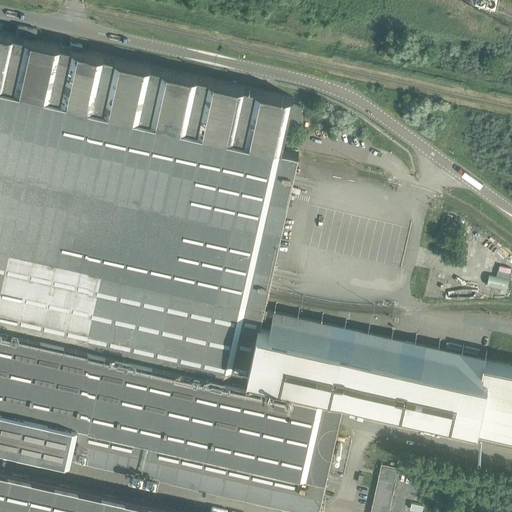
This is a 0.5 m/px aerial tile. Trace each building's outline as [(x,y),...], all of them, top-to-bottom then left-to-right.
[(0,511),(194,511),(124,496),(121,496),(100,491),(98,490),(76,486),(74,485),(53,480),(51,480),(30,475),(28,475),(6,470),(4,469),(0,468),(0,435),(14,438),(89,455),(108,459),(108,461),(107,463),(107,464),(116,466),(117,461),(120,462),(119,467),(125,468),(126,465),(126,463),(129,464),(129,465),(128,469),(138,471),(138,472),(139,472),(139,471),(147,473),(146,474),(147,474),(147,473),(151,474),(152,473),(152,469),(175,474),(300,502),(319,507),(322,493),(324,485),(324,484),(325,479),(326,475),(326,474),(327,471),(326,471),(328,463),(328,462),(329,457),(334,434),(336,425),(337,423),(342,400),(248,379),(264,309),(265,304),(265,301),(266,301),(265,301),(266,299),(267,298),(266,298),(266,297),(267,296),(267,294),(267,293),(268,291),(268,290),(269,290),(268,290),(268,288),(269,288),(269,287),(270,280),(271,280),(271,279),(270,279),(271,277),(273,269),(273,267),(274,264),(286,208),(289,196),(293,197),(294,198),(295,194),(290,193),(291,185),(293,177),(294,174),(295,168),(295,166),(296,163),(297,160),(297,159),(298,155),(298,154),(299,152),(299,150),(299,149),(300,149),(298,149),(297,148),(297,150),(296,151),(293,150),(282,148),(282,145),(283,141),(285,135),(285,133),(286,131),(287,123),(288,122),(298,125),(302,106),(301,105),(294,104),(292,103),(293,100),(293,97),(286,95),(287,95),(285,94),(284,95),(276,93),(272,92),(263,90),(263,89),(261,89),(240,85),(240,84),(238,84),(237,84),(232,83),(216,79),(214,78),(214,79),(193,74),(191,73),(191,74),(169,69),(169,68),(167,68),(167,69),(146,64),(146,63),(144,63),(122,58),(123,58),(121,58),(120,58),(99,53),(97,52),(97,53),(81,49),(82,44),(70,42),(69,45),(69,46),(52,43),(52,42),(50,42),(34,39),(34,38),(36,29),(27,27),(17,25),(16,29),(15,34),(12,34),(10,33),(7,33),(5,32),(4,32),(3,31),(3,32),(1,31),(0,31),(0,511)] [(508,278),(489,274),(486,285),(506,289),(508,278)] [(264,309),(248,379),(342,400),(343,400),(348,401),(348,402),(349,402),(352,403),(352,404),(375,409),(375,408),(399,413),(399,414),(422,419),(422,418),(468,429),(467,433),(480,436),(492,438),(492,439),(511,443),(511,364),(509,364),(506,363),(486,359),(485,359),(484,358),(462,354),(460,353),(438,348),(437,348),(415,343),(414,343),(402,340),(396,339),(395,339),(392,338),(390,338),(371,333),(368,333),(367,332),(347,328),(345,328),(343,327),(341,327),(321,322),(320,322),(298,317),(297,317),(275,312),(273,311),(264,309)] [(388,511),(398,468),(382,464),(370,511),(388,511)] [(422,511),(424,505),(410,501),(407,511),(422,511)]
